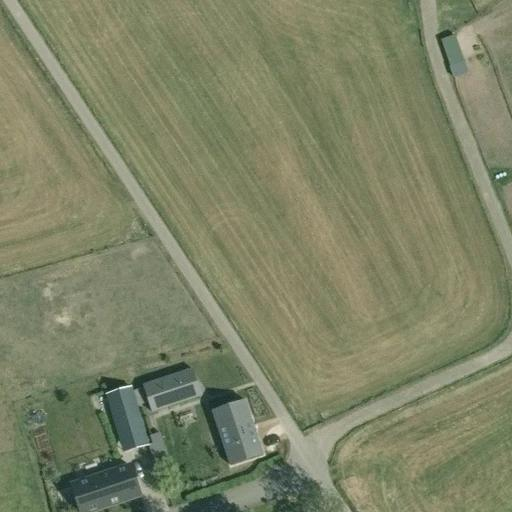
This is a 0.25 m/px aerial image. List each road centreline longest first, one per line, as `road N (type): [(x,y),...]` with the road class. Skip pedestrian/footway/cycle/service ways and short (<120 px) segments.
road 1 (unclassified): [(10,0),(309,458)]
road 2 (unclassified): [(511,256),(428,41),(422,0)]
road 3 (unclassified): [(309,458),(368,412),(490,359),(511,341)]
road 4 (unclassified): [(318,472),(196,511)]
